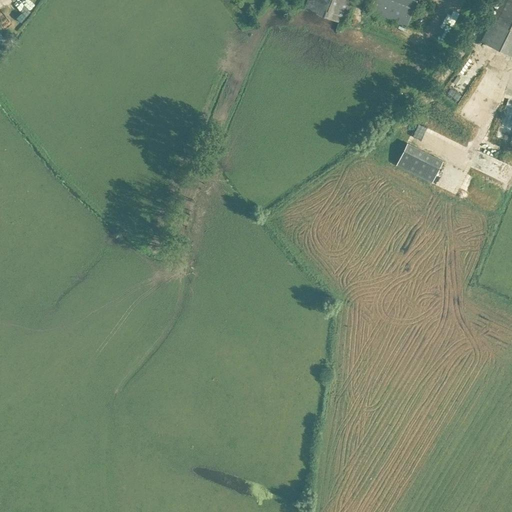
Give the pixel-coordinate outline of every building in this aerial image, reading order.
[(352,0),(307,0),(305,8),(343,23),(352,0)] [(407,26),(417,0),(416,0),(373,0),(369,11),(407,26)] [(511,0),(501,0),(490,23),(485,32),(480,41),(511,56),(511,0)] [(389,22),(386,31),(420,40),(422,31),(389,22)] [(511,97),(496,136),(511,142),(511,138),(511,97)] [(409,141),(398,165),(434,182),(445,159),(409,141)]
